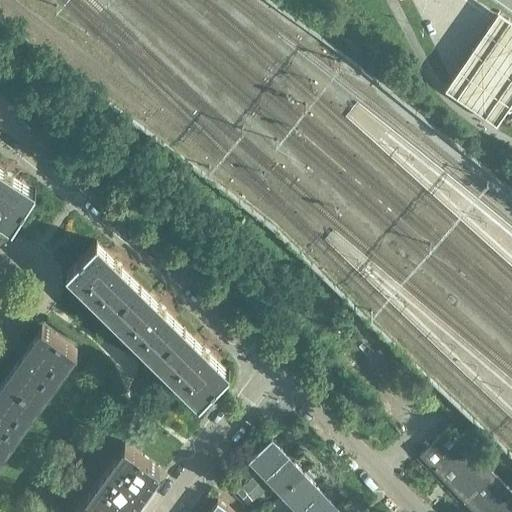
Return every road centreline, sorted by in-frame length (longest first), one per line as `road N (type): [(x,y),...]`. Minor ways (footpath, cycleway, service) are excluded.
road 1 (residential): [(272,364),(179,266),(0,118)]
road 2 (residential): [(417,511),(272,364)]
road 3 (residential): [(165,511),(272,364)]
